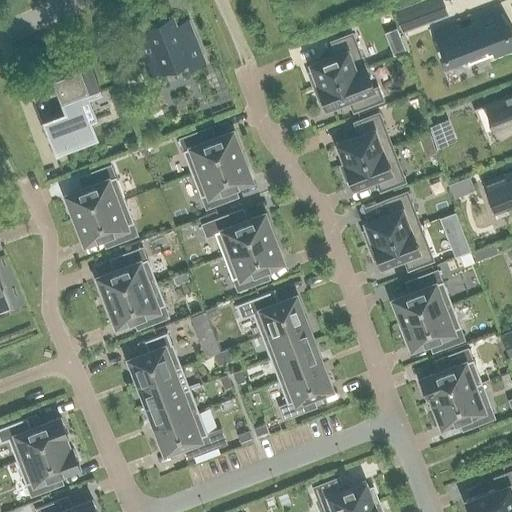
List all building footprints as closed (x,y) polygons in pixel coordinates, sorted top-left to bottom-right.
[(394,11),(402,32),(429,21),(421,1),(394,11)] [(459,23),(433,33),(442,58),(482,43),(487,56),(492,54),(494,59),(511,51),(511,30),(502,14),(461,30),(459,23)] [(144,59),(156,54),(162,69),(187,59),(190,66),(203,61),(194,38),(182,43),(171,16),(145,27),(150,38),(138,43),(144,59)] [(352,33),(326,43),(331,55),(309,64),(312,71),(307,73),(313,87),(365,67),(352,33)] [(393,56),(405,51),(401,39),(388,44),(393,56)] [(55,158),(68,153),(98,141),(91,122),(97,120),(88,97),(101,92),(96,80),(97,80),(91,64),(78,68),(79,70),(55,79),(69,116),(56,122),(61,137),(49,141),(55,158)] [(383,100),(377,87),(373,88),(365,67),(313,87),(318,102),(323,100),(326,108),(348,99),(353,112),(383,100)] [(511,94),(473,109),(474,111),(487,106),(500,139),(511,130),(511,94)] [(336,143),(344,164),(344,165),(392,147),(378,112),(353,122),(358,134),(336,143)] [(439,123),(429,127),(436,148),(448,144),(439,123)] [(182,151),(191,174),(240,155),(239,151),(241,150),(236,137),(233,138),(231,132),(206,142),(201,130),(179,139),(183,150),(182,151)] [(379,191),(405,181),(392,147),(344,165),(344,164),(339,166),(345,181),(350,179),(353,187),(375,179),(379,191)] [(206,208),(228,200),(224,188),(249,179),(247,173),(249,172),(244,159),(242,160),(240,155),(191,174),(200,197),(201,197),(206,208)] [(69,201),(66,202),(72,215),(74,214),(76,218),(125,200),(116,176),(115,177),(110,165),(88,174),(92,186),(67,195),(69,201)] [(511,175),(507,178),(505,172),(481,181),(484,187),(494,212),(511,205),(511,175)] [(468,177),(448,185),(453,198),(474,190),(468,177)] [(362,231),(367,246),(420,226),(406,191),(381,201),(386,213),(364,222),(367,230),(362,231)] [(80,237),(83,236),(85,242),(110,232),(114,243),(137,235),(132,223),(134,223),(125,200),(76,218),(77,223),(75,224),(80,237)] [(202,224),(206,236),(214,233),(223,256),(272,238),(270,233),(273,232),(267,219),(265,220),(263,214),(237,224),(233,212),(202,224)] [(455,213),(442,218),(456,256),(459,255),(469,251),(455,213)] [(420,226),(367,246),(373,260),(377,258),(380,266),(403,258),(407,270),(433,260),(420,226)] [(237,291),(260,282),(255,270),(280,261),(278,255),(281,254),(276,241),(273,242),(272,238),(223,256),(232,279),(233,279),(237,291)] [(98,284),(103,297),(106,296),(107,301),(156,282),(147,259),(146,259),(142,248),(119,256),(124,268),(98,277),(100,283),(98,284)] [(488,248),(473,254),(476,262),(491,256),(488,248)] [(470,251),(459,255),(463,266),(474,263),(470,251)] [(441,281),(437,270),(415,278),(419,290),(394,300),(396,305),(393,306),(399,320),(401,319),(403,323),(451,304),(443,281),(441,281)] [(116,324),(141,314),(146,326),(168,317),(164,305),(165,305),(156,282),(107,301),(109,305),(106,306),(112,319),(114,318),(116,324)] [(303,320),(299,309),(302,308),(297,297),(295,298),(294,296),(278,303),(273,290),(236,305),(241,318),(252,314),(261,336),(303,320)] [(404,327),(402,328),(407,342),(409,341),(411,346),(437,336),(441,348),(464,339),(459,328),(460,327),(451,304),(403,323),(404,327)] [(216,306),(205,310),(208,318),(219,313),(216,306)] [(204,311),(190,317),(198,337),(212,331),(204,311)] [(261,336),(270,359),(312,342),(303,320),(261,336)] [(511,329),(499,335),(508,358),(511,356),(511,329)] [(130,361),(128,362),(132,374),(135,373),(139,384),(172,371),(181,367),(172,343),(171,344),(166,332),(144,341),(148,353),(130,360),(130,361)] [(270,359),(278,381),(320,365),(312,342),(270,359)] [(229,348),(221,351),(225,363),(233,360),(229,348)] [(445,357),(449,368),(419,380),(425,395),(430,393),(433,402),(473,387),(482,383),(473,359),(471,360),(467,348),(445,357)] [(221,351),(213,354),(218,365),(225,363),(221,351)] [(278,381),(287,403),(279,406),(284,418),(315,406),(311,395),(329,388),(329,386),(331,385),(327,374),(324,375),(320,365),(278,381)] [(240,370),(232,373),(237,384),(244,381),(240,370)] [(139,384),(147,405),(180,392),(172,371),(139,384)] [(227,375),(219,378),(224,389),(231,386),(227,375)] [(436,411),(434,412),(440,428),(450,424),(449,422),(467,415),(471,426),(494,418),(489,406),(481,409),(473,387),(433,402),(436,411)] [(147,405),(156,428),(198,412),(189,388),(180,392),(147,405)] [(156,428),(160,438),(157,439),(162,451),(164,450),(165,451),(191,441),(197,456),(219,448),(214,432),(207,435),(198,412),(156,428)] [(65,443),(62,435),(66,433),(61,418),(31,429),(27,418),(0,427),(0,442),(8,440),(16,462),(65,443)] [(265,424),(253,428),(256,436),(267,432),(265,424)] [(248,430),(237,435),(240,442),(251,438),(248,430)] [(16,462),(25,485),(26,484),(31,496),(53,487),(49,476),(78,464),(73,449),(68,451),(65,443),(16,462)] [(504,511),(511,509),(511,470),(493,478),(498,489),(466,501),(469,511),(504,511)] [(313,487),(322,511),(348,511),(373,502),(365,481),(351,486),(343,489),(338,477),(313,487)] [(96,511),(92,500),(62,511),(58,500),(35,508),(36,511),(96,511)] [(348,511),(381,511),(378,501),(373,502),(348,511)]
